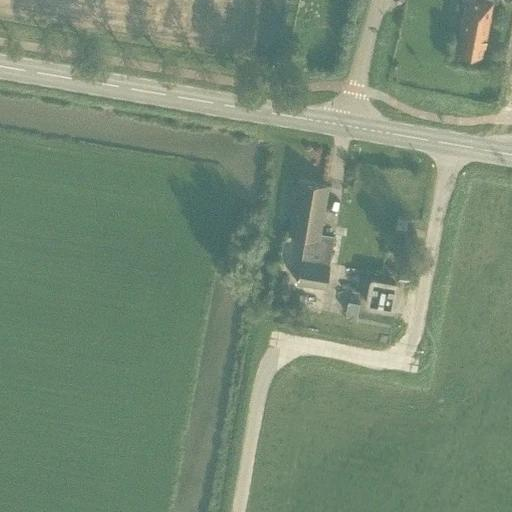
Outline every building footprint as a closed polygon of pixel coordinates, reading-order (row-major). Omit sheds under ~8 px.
[(481,55),(492,1),(498,2),(498,0),(466,0),(458,51),(481,55)] [(335,237),(319,234),(328,185),(300,180),(290,234),(306,236),(297,284),(326,289),(330,265),(335,237)] [(408,218),(398,217),(396,227),(406,228),(408,218)] [(365,304),(365,305),(366,306),(366,307),(367,307),(367,308),(368,308),(390,312),(391,312),(392,312),(393,312),(393,311),(394,311),(394,310),(395,310),(395,309),(399,287),(399,286),(399,285),(398,284),(397,283),(396,283),(374,279),(374,278),(373,278),(372,279),(371,279),(371,280),(370,280),(370,281),(370,282),(365,303),(365,304)] [(286,283),(283,296),(296,298),(299,285),(286,283)] [(359,303),(349,301),(347,312),(357,314),(359,303)]
